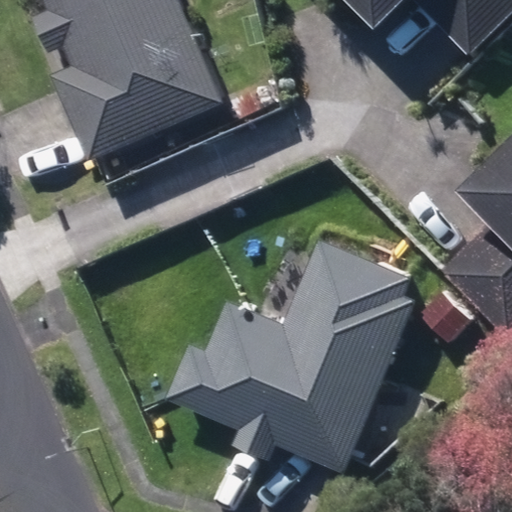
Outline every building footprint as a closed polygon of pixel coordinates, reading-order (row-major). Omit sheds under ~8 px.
[(57,79),(94,165),(226,107),(179,0),(45,0),(52,15),(37,21),(53,56),(68,51),(76,70),(57,79)] [(511,0),(342,0),(376,35),(413,0),(415,0),(469,57),(511,16),(511,0)] [(233,103),(243,124),(266,113),(256,92),(233,103)] [(511,149),(483,178),(507,201),(449,259),(511,320),(511,149)] [(279,451),(348,479),(419,304),(408,299),(417,280),(321,241),(287,325),(229,302),(209,352),(192,344),(168,405),(240,434),(233,450),(272,465),(279,451)] [(426,305),(460,335),(483,309),(449,279),(426,305)]
